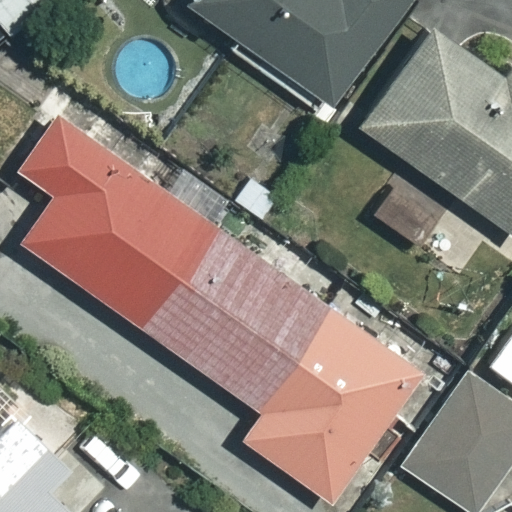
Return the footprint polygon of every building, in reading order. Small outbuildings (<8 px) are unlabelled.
[(0,0),(0,25),(31,0),(0,0)] [(178,0),(310,98),(382,0),(178,0)] [(483,67),(415,15),(342,111),(497,229),(511,209),(511,60),(496,49),(483,67)] [(406,364),(40,103),(0,159),(0,160),(38,187),(6,233),(244,402),(225,429),(314,493),(406,364)] [(511,442),(511,406),(454,369),(393,461),(468,510),(511,442)] [(0,511),(46,511),(53,506),(19,470),(40,449),(0,408),(0,511)]
